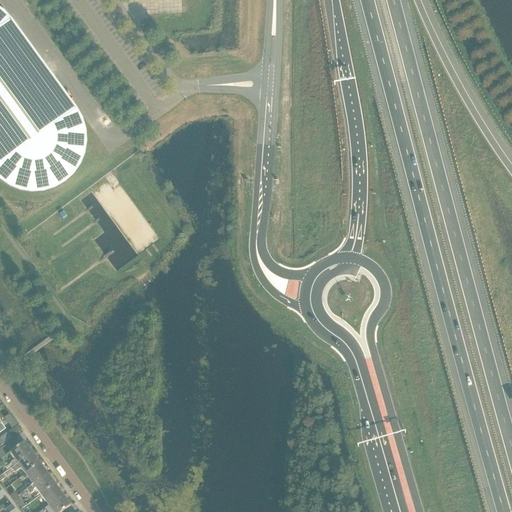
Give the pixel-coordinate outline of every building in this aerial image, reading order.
[(0,181),(6,186),(15,190),(25,193),(35,193),(45,192),(54,189),(63,184),(70,178),(76,171),(81,163),(84,154),(86,144),(85,135),(83,126),(80,117),(73,105),(11,21),(4,13),(0,10),(0,181)] [(65,209),(60,212),(63,217),(68,214),(65,209)] [(0,438),(0,444),(1,446),(12,438),(11,438),(20,431),(17,426),(0,438)] [(9,462),(13,467),(31,454),(23,443),(9,453),(14,459),(9,462)] [(21,468),(21,469),(25,474),(39,464),(31,454),(13,467),(11,468),(14,473),(21,468)] [(39,464),(25,474),(32,485),(46,475),(39,464)] [(30,494),(36,490),(40,495),(54,485),(46,475),(32,485),(26,489),(30,494)] [(40,495),(47,504),(48,506),(61,496),(54,485),(40,495)] [(48,506),(52,511),(61,511),(69,507),(61,496),(48,506)]
